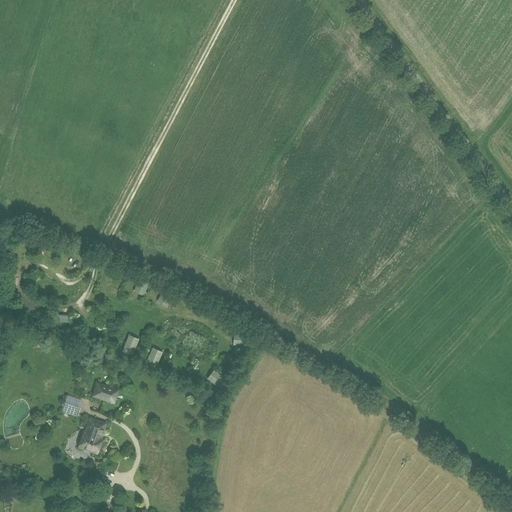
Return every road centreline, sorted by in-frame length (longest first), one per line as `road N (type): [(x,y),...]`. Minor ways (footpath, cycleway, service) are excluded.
road 1 (unknown): [(234,0),(94,271)]
road 2 (unclassified): [(511,208),(359,0)]
